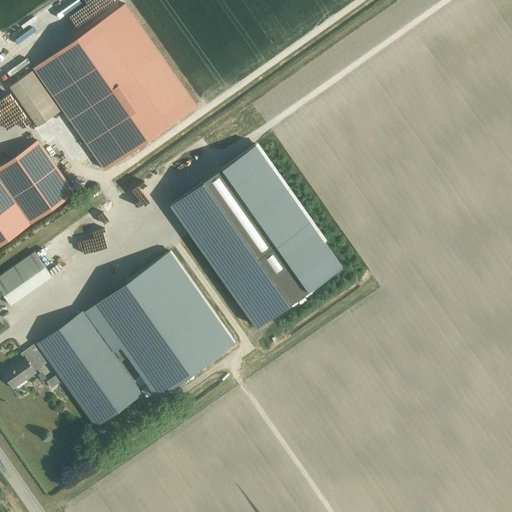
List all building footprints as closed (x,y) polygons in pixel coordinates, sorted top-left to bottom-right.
[(33,67),(105,170),(197,106),(125,3),(33,67)] [(32,71),(11,86),(38,126),(60,111),(32,71)] [(0,242),(74,191),(39,141),(0,167),(0,242)] [(168,205),(255,328),(340,268),(254,145),(168,205)] [(98,209),(93,211),(98,222),(103,220),(98,209)] [(52,276),(35,251),(0,275),(0,289),(11,305),(52,276)] [(109,343),(116,354),(123,349),(156,397),(233,343),(169,251),(126,281),(150,315),(109,343)] [(38,343),(41,347),(50,360),(96,425),(141,394),(83,311),(38,343)] [(2,372),(8,380),(12,386),(16,384),(17,386),(18,385),(16,383),(25,377),(26,379),(36,372),(35,370),(50,360),(41,347),(25,358),(24,356),(2,372)]
